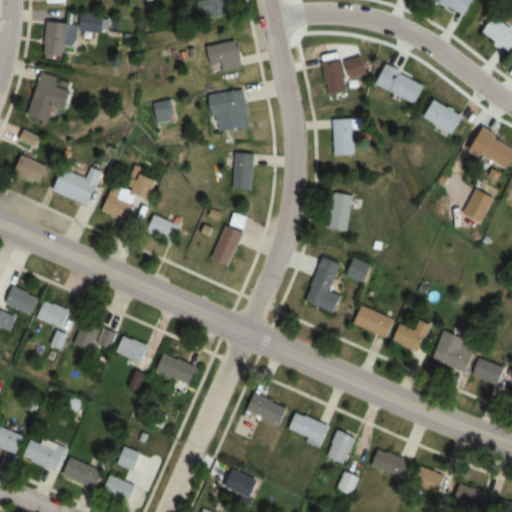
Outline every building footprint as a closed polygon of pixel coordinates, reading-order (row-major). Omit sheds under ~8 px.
[(200,0),(197,1),(201,21),(232,15),(228,0),(200,0)] [(440,0),(438,5),(463,20),(474,0),(440,0)] [(104,11),(82,12),(83,33),(105,32),(104,11)] [(509,52),(511,47),(511,27),(492,14),(480,33),(509,52)] [(48,20),(46,56),(66,57),(66,46),(78,47),(79,21),(48,20)] [(214,44),(209,68),(238,73),(242,49),(214,44)] [(328,96),(348,92),(343,60),(322,63),(328,96)] [(417,104),(427,84),(387,64),(377,84),(417,104)] [(72,90),(59,87),(61,78),(42,73),(31,116),(52,121),(56,106),(68,109),(72,90)] [(216,131),(251,126),(246,89),(211,94),(216,131)] [(150,104),(157,125),(177,118),(170,98),(150,104)] [(455,135),(466,118),(437,98),(425,115),(455,135)] [(354,130),(363,130),(363,118),(334,118),(334,155),(354,155),(354,130)] [(509,158),(511,159),(511,144),(478,130),(469,150),(506,165),(509,158)] [(50,166),(21,155),(14,173),(42,184),(50,166)] [(232,189),(252,189),(252,158),(240,158),(240,169),(232,169),(232,189)] [(104,172),(93,167),(88,179),(63,170),(54,192),(92,206),(104,172)] [(159,182),(145,175),(137,191),(151,198),(159,182)] [(136,206),(123,201),(128,191),(113,185),(101,212),(128,223),(136,206)] [(349,230),(352,195),(333,193),(330,229),(349,230)] [(243,228),(247,219),(235,213),(231,222),(243,228)] [(181,226),(154,214),(146,232),(173,244),(181,226)] [(215,261),(233,265),(242,230),(224,225),(215,261)] [(307,303),(337,313),(342,295),(332,292),(340,262),(321,257),(307,303)] [(372,266),(353,257),(345,274),(364,283),(372,266)] [(39,296),(14,287),(7,304),(32,314),(39,296)] [(37,318),(66,330),(73,311),(45,299),(37,318)] [(387,338),(395,320),(360,304),(352,323),(387,338)] [(16,316),(0,309),(0,326),(10,330),(16,316)] [(72,343),(90,352),(95,342),(110,349),(118,333),(85,317),(72,343)] [(431,324),(419,319),(415,329),(398,323),(392,341),(420,352),(431,324)] [(61,349),(67,333),(57,330),(51,345),(61,349)] [(431,359),(468,371),(476,347),(464,343),(466,338),(441,330),(431,359)] [(151,346),(123,335),(116,353),(144,364),(151,346)] [(154,370),(191,385),(199,367),(162,352),(154,370)] [(471,375),(500,386),(507,368),(478,357),(471,375)] [(246,412),(281,426),(288,408),(252,394),(246,412)] [(330,427),(295,411),(285,433),(320,449),(330,427)] [(25,437),(0,425),(0,446),(17,454),(25,437)] [(325,456),(344,465),(356,437),(338,429),(325,456)] [(24,461),(60,469),(65,450),(29,442),(24,461)] [(413,463),(380,448),(371,467),(405,482),(413,463)] [(140,454),(127,449),(122,463),(135,468),(140,454)] [(96,490),(105,471),(70,456),(62,475),(96,490)] [(440,495),(446,475),(422,468),(416,488),(440,495)] [(337,488),(351,495),(359,478),(345,471),(337,488)] [(103,491),(130,504),(138,487),(111,474),(103,491)] [(493,489),(458,489),(458,508),(493,508),(493,489)]
